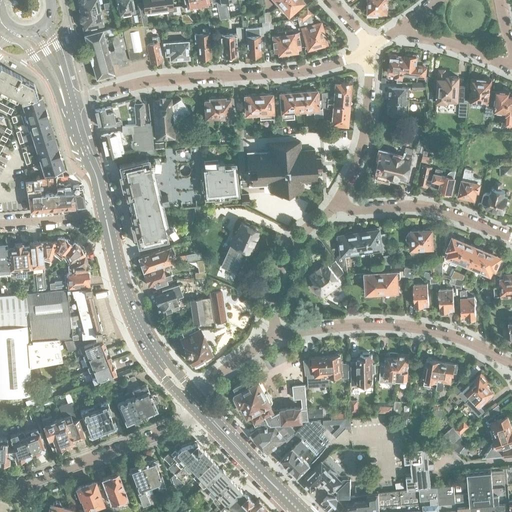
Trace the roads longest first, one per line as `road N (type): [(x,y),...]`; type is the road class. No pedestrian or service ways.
road 1 (residential): [(74,102),(141,80),(316,69),(370,46)]
road 2 (residential): [(274,334),(399,326),(448,336),(511,364)]
road 3 (secondary): [(190,397),(132,315),(102,212)]
road 4 (residential): [(206,414),(21,492)]
road 5 (residential): [(511,236),(437,210),(357,210),(338,201)]
road 6 (residential): [(338,201),(357,160),(370,46)]
road 7 (residential): [(274,334),(267,303),(278,263),(338,201)]
road 8 (secondary): [(296,511),(206,414)]
